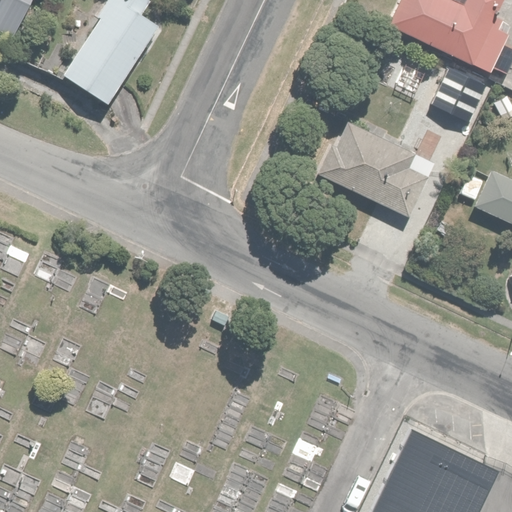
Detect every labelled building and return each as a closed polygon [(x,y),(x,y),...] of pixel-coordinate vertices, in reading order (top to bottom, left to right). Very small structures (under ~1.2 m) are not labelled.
[(0,0),(0,30),(11,36),(28,0),(0,0)] [(140,13),(147,0),(104,0),(60,72),(111,104),(160,25),(140,13)] [(393,0),(383,23),(386,24),(490,72),(511,24),(511,21),(494,13),(500,0),(393,0)] [(434,117),(417,108),(402,135),(419,144),(434,117)] [(406,162),(412,149),(347,116),(334,143),(329,141),(315,170),(405,215),(426,172),(406,162)] [(511,177),(490,168),(475,204),(511,220),(511,177)]
